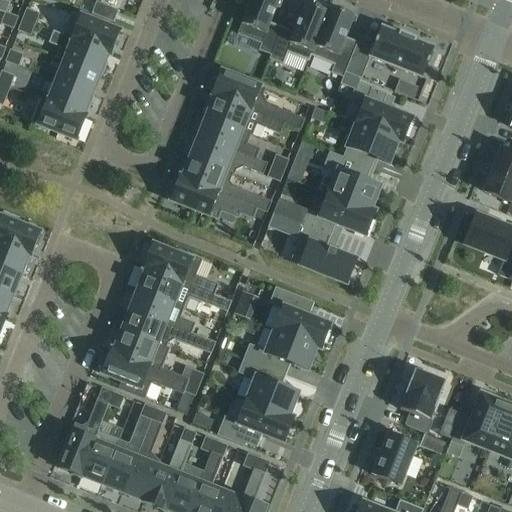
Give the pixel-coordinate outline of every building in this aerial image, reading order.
[(0,0),(0,12),(6,15),(10,4),(0,0)] [(251,0),(242,26),(238,35),(262,45),(259,52),(271,57),(282,29),(280,28),(270,24),(279,0),(251,0)] [(271,57),(270,60),(283,65),(287,54),(309,63),(311,57),(330,9),(329,8),(314,2),(312,8),(305,5),(294,34),(282,29),(271,57)] [(97,3),(92,15),(114,24),(119,12),(97,3)] [(330,9),(311,57),(335,66),(331,74),(343,79),(345,74),(357,44),(346,39),(354,18),(330,9)] [(27,11),(23,21),(34,26),(35,25),(39,15),(27,11)] [(64,37),(63,38),(107,56),(109,56),(110,54),(119,33),(73,14),(64,37)] [(6,15),(2,25),(13,30),(17,19),(6,15)] [(23,21),(19,32),(30,36),(34,26),(23,21)] [(357,44),(345,74),(361,81),(370,59),(419,79),(422,80),(428,65),(430,66),(435,54),(433,53),(434,49),(432,49),(424,46),(422,45),(415,42),(415,41),(401,35),(401,37),(393,34),(393,33),(391,32),(391,33),(384,30),(382,29),(373,50),(357,44)] [(54,33),(49,44),(60,49),(56,59),(65,63),(99,76),(100,74),(103,76),(108,63),(104,62),(107,56),(63,38),(64,37),(62,36),(54,33)] [(11,52),(7,63),(18,67),(22,57),(11,52)] [(65,63),(57,83),(91,96),(92,94),(99,76),(65,63)] [(2,74),(0,79),(0,83),(10,88),(10,86),(14,78),(2,74)] [(222,74),(213,97),(215,98),(216,98),(284,125),(292,128),(301,131),(305,121),(278,111),(279,109),(267,105),(263,96),(265,91),(222,74)] [(343,79),(341,86),(355,91),(358,84),(343,79)] [(0,83),(0,105),(3,106),(10,88),(0,83)] [(57,83),(49,103),(83,116),(85,110),(89,111),(94,99),(90,98),(91,96),(57,83)] [(355,91),(353,98),(366,103),(357,126),(397,142),(402,144),(405,136),(412,120),(401,115),(401,116),(381,108),(386,95),(358,84),(355,91)] [(210,104),(205,116),(208,117),(207,119),(251,136),(252,137),(257,125),(281,135),(284,125),(216,98),(215,98),(213,105),(210,104)] [(42,100),(32,124),(76,141),(85,117),(83,116),(49,103),(48,103),(42,100)] [(316,109),(311,120),(326,126),(330,115),(329,114),(316,109)] [(207,119),(199,139),(256,161),(256,160),(257,158),(260,151),(247,146),(251,136),(207,119)] [(343,160),(343,161),(370,171),(375,159),(388,164),(390,159),(391,159),(396,146),(397,142),(357,126),(343,160)] [(199,139),(191,160),(233,176),(234,177),(236,172),(244,168),(264,176),(268,165),(256,160),(256,161),(199,139)] [(302,144),(295,161),(308,166),(314,149),(302,144)] [(511,155),(502,152),(485,194),(511,204),(511,203),(511,155)] [(330,155),(324,169),(338,174),(329,196),(369,212),(370,211),(371,207),(372,207),(377,194),(379,189),(365,183),(370,171),(343,161),(343,160),(330,155)] [(277,157),(273,168),(285,172),(289,162),(277,157)] [(181,178),(180,180),(257,210),(267,214),(272,203),(233,188),(230,183),(233,176),(191,160),(191,161),(188,159),(183,172),(186,173),(183,179),(181,178)] [(273,168),(269,178),(280,183),(285,172),(273,168)] [(180,180),(172,202),(218,221),(221,212),(238,219),(240,215),(253,220),(257,210),(180,180)] [(307,212),(302,226),(330,237),(335,225),(355,233),(354,233),(365,237),(372,220),(371,220),(374,213),(370,211),(369,212),(329,196),(321,218),(307,212)] [(279,201),(274,214),(302,226),(307,212),(279,201)] [(274,214),(268,228),(296,240),(302,226),(274,214)] [(511,230),(476,216),(464,246),(505,262),(511,248),(511,230)] [(0,245),(27,257),(30,258),(39,234),(0,218),(0,245)] [(301,241),(292,264),(336,281),(335,281),(346,286),(352,272),(351,272),(355,261),(325,249),(330,237),(302,226),(296,240),(301,241)] [(0,245),(0,268),(20,276),(27,257),(0,245)] [(154,247),(145,270),(147,271),(214,297),(218,287),(195,278),(202,261),(179,252),(178,256),(154,247)] [(0,292),(11,297),(12,296),(15,297),(20,285),(17,283),(20,276),(0,268),(0,292)] [(141,277),(136,289),(140,290),(184,308),(187,300),(190,299),(212,308),(212,307),(216,297),(214,297),(147,271),(144,278),(141,277)] [(139,292),(131,312),(191,335),(194,326),(180,320),(184,310),(184,308),(140,290),(139,292)] [(276,290),(270,305),(284,310),(276,330),(275,332),(320,349),(322,343),(329,326),(307,318),(313,304),(276,290)] [(0,315),(3,317),(4,316),(11,297),(0,292),(0,315)] [(216,297),(212,307),(228,314),(232,304),(216,297)] [(123,332),(123,333),(156,346),(165,350),(167,345),(174,341),(211,356),(215,345),(191,335),(131,312),(123,332)] [(119,332),(114,345),(118,346),(115,352),(148,366),(149,366),(160,371),(168,351),(165,350),(156,346),(123,333),(122,334),(119,332)] [(250,347),(245,361),(262,367),(285,376),(289,364),(306,371),(315,348),(320,350),(320,349),(275,332),(267,354),(250,347)] [(113,351),(103,375),(121,382),(118,390),(144,400),(150,386),(154,384),(182,395),(183,392),(188,381),(181,379),(160,371),(149,366),(148,366),(115,352),(113,351)] [(245,361),(239,374),(256,381),(248,403),(292,420),(292,419),(288,418),(297,395),(280,389),(285,376),(262,367),(245,361)] [(185,369),(181,379),(188,381),(199,386),(203,376),(192,372),(185,369)] [(405,398),(400,411),(409,415),(404,427),(428,436),(433,423),(429,421),(434,410),(435,410),(445,384),(415,372),(404,398),(405,398)] [(188,381),(183,392),(195,397),(199,386),(188,381)] [(75,426),(58,469),(80,478),(81,478),(81,477),(98,434),(109,406),(113,394),(103,390),(98,401),(89,425),(82,428),(75,426)] [(113,394),(109,406),(119,410),(124,399),(113,394)] [(463,413),(451,443),(463,448),(466,442),(489,452),(507,407),(483,397),(474,418),(463,413)] [(225,419),(218,437),(243,447),(245,444),(255,449),(261,434),(283,443),(292,420),(248,403),(239,425),(225,419)] [(119,443),(103,485),(123,493),(155,411),(154,411),(145,407),(140,419),(130,445),(128,446),(119,443)] [(511,408),(507,407),(489,452),(511,461),(508,470),(511,471),(511,408)] [(155,411),(123,493),(132,497),(143,502),(143,503),(144,503),(146,497),(157,468),(158,469),(160,465),(151,455),(161,427),(166,415),(155,411)] [(452,441),(455,431),(444,427),(440,436),(452,441)] [(146,497),(144,503),(165,511),(166,511),(167,511),(172,497),(180,477),(183,468),(192,447),(191,447),(195,435),(185,431),(180,443),(171,468),(164,471),(158,469),(157,468),(146,497)] [(98,434),(81,477),(102,485),(103,485),(119,443),(119,442),(98,434)] [(389,435),(373,477),(401,488),(417,446),(389,435)] [(446,445),(430,438),(425,450),(441,457),(446,445)] [(206,439),(202,451),(212,455),(216,443),(214,442),(206,439)] [(195,497),(189,511),(213,511),(219,497),(221,493),(211,489),(222,459),(227,447),(216,443),(212,455),(203,476),(200,485),(195,497)] [(249,456),(244,467),(253,471),(258,460),(258,459),(249,456)] [(237,511),(263,511),(265,509),(254,505),(257,497),(265,475),(269,464),(270,464),(258,459),(258,460),(253,471),(254,471),(244,497),(242,501),(237,511)] [(172,497),(167,511),(169,511),(189,511),(195,497),(200,485),(203,476),(183,468),(180,477),(172,497)] [(454,511),(457,506),(461,495),(451,491),(448,497),(447,499),(442,511),(454,511)] [(219,497),(213,511),(237,511),(242,501),(230,497),(221,493),(219,497)] [(461,495),(457,506),(467,510),(471,499),(466,497),(461,495)] [(382,511),(362,504),(358,511),(422,511),(423,511),(400,502),(395,511),(382,511)]
